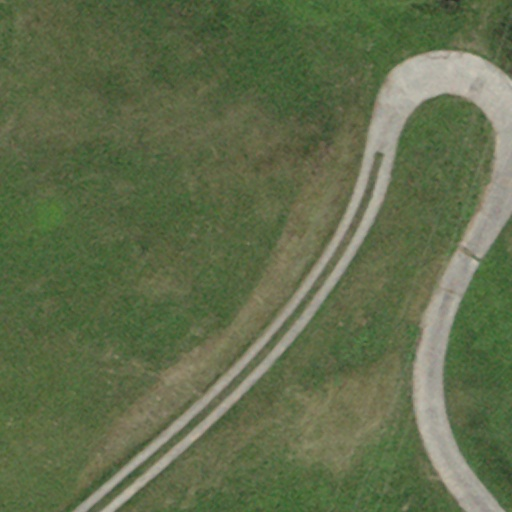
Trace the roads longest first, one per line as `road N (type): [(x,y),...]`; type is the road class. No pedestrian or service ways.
road 1 (track): [(101,511),(286,343),(370,211),(397,104),(413,86),(478,87),(511,118)]
road 2 (track): [(511,191),(444,321),(435,361),(440,438),(482,511)]
